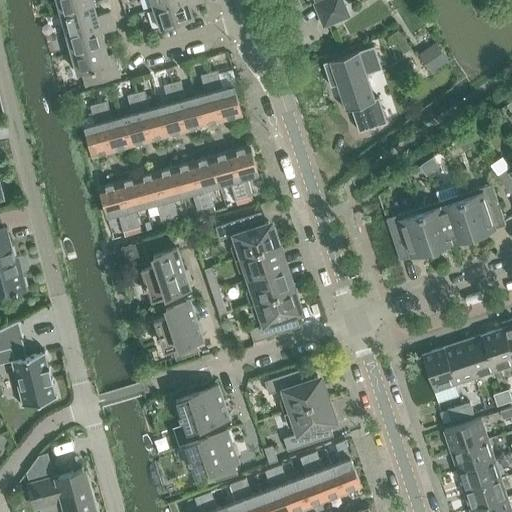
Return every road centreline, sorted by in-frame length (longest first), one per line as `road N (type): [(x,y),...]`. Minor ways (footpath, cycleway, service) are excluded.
road 1 (residential): [(85,404),(0,63)]
road 2 (tertiary): [(355,317),(276,79)]
road 3 (tertiary): [(419,511),(355,317)]
road 4 (residential): [(120,0),(138,64),(243,36)]
road 5 (residential): [(355,317),(511,269)]
road 6 (residential): [(229,354),(355,317)]
road 7 (residential): [(0,487),(42,428),(85,404)]
